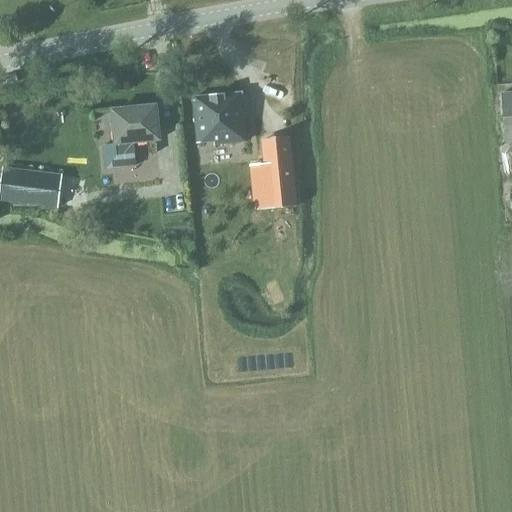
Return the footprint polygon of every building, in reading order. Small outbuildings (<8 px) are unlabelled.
[(241,96),(242,96),(241,93),(239,94),(224,96),(223,95),(221,95),(221,96),(213,97),(213,96),(211,96),(211,97),(195,98),(193,98),(193,100),(198,143),(214,142),(214,145),(246,142),(241,96)] [(506,144),(511,143),(511,94),(503,95),(506,144)] [(156,106),(112,110),(115,145),(116,155),(134,154),(133,142),(159,140),(156,106)] [(287,122),(273,123),(275,143),(288,141),(287,122)] [(292,162),(264,165),(268,209),(296,206),(292,162)] [(0,187),(0,200),(58,208),(62,176),(2,169),(0,187)] [(207,276),(215,416),(298,412),(291,271),(207,276)]
